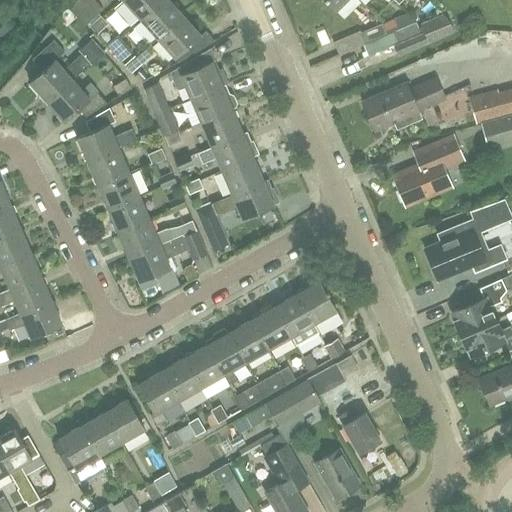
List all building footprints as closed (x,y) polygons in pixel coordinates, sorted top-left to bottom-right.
[(76,0),(71,7),(86,24),(89,27),(89,26),(91,24),(90,22),(99,14),(98,14),(103,10),(94,0),(76,0)] [(126,0),(140,15),(156,0),(126,0)] [(158,35),(183,12),(171,0),(156,0),(140,15),(158,35)] [(326,0),(334,9),(343,0),(326,0)] [(158,35),(181,61),(198,51),(189,41),(200,31),(183,12),(158,35)] [(89,26),(94,32),(97,35),(109,25),(99,14),(90,22),(91,24),(89,26)] [(420,33),(392,45),(393,47),(397,56),(452,31),(448,21),(441,14),(420,23),(423,31),(420,33)] [(392,45),(420,33),(416,23),(399,31),(394,20),(383,25),(387,35),(364,45),(369,56),(393,47),(392,45)] [(339,56),(364,45),(387,35),(383,25),(361,34),(360,32),(334,43),(339,56)] [(122,62),(133,53),(118,36),(112,41),(107,46),(122,62)] [(85,55),(97,45),(91,39),(78,51),(80,53),(63,67),(55,58),(64,50),(54,39),(33,58),(43,68),(30,80),(47,100),(72,77),(91,61),(85,55)] [(85,55),(91,61),(93,64),(104,54),(97,45),(85,55)] [(237,83),(254,77),(244,52),(227,58),(237,83)] [(132,74),(143,63),(136,55),(124,65),(132,74)] [(217,72),(211,57),(191,66),(189,61),(170,73),(177,89),(186,85),(191,96),(222,83),(227,81),(222,70),(217,72)] [(396,128),(421,117),(419,112),(447,100),(436,76),(408,87),(406,83),(362,102),(375,130),(394,122),(396,128)] [(72,77),(47,100),(65,120),(78,108),(86,118),(107,105),(98,93),(89,101),(88,99),(90,98),(72,77)] [(118,96),(132,89),(126,78),(112,87),(118,96)] [(154,110),(166,105),(161,93),(162,93),(158,83),(143,89),(153,112),(154,111),(154,110)] [(201,120),(237,104),(235,98),(232,97),(229,98),(222,83),(191,96),(201,120)] [(481,125),(511,116),(511,88),(470,98),(477,125),(481,124),(481,125)] [(211,144),(242,130),(233,109),(236,108),(237,105),(237,104),(201,120),(211,144)] [(163,134),(164,134),(177,128),(168,107),(167,107),(166,105),(154,110),(154,111),(153,112),(163,134)] [(88,160),(137,138),(134,130),(116,138),(110,126),(117,123),(112,110),(88,123),(91,130),(78,135),(88,160)] [(511,116),(481,125),(488,149),(511,142),(511,116)] [(142,142),(156,136),(151,126),(137,133),(142,142)] [(182,141),(177,128),(164,134),(165,136),(164,136),(169,147),(182,141)] [(221,168),(252,155),(258,152),(252,140),(247,142),(242,130),(211,144),(212,147),(198,153),(203,164),(217,158),(221,168)] [(406,204),(451,185),(443,168),(464,159),(454,135),(414,152),(420,165),(394,176),(406,204)] [(99,184),(129,170),(121,150),(139,142),(137,138),(88,160),(99,184)] [(152,165),(166,159),(161,148),(148,154),(152,165)] [(179,171),(193,165),(188,154),(174,160),(179,171)] [(231,192),(263,179),(252,155),(221,168),(231,192)] [(109,208),(139,194),(129,170),(99,184),(109,208)] [(163,189),(177,184),(172,172),(157,178),(163,189)] [(0,207),(10,203),(0,178),(0,207)] [(189,195),(203,189),(199,178),(184,184),(189,195)] [(242,217),(273,204),(273,203),(278,201),(273,189),(268,191),(263,179),(231,192),(232,194),(211,203),(216,215),(237,206),(242,217)] [(119,232),(150,219),(139,194),(109,208),(119,232)] [(173,214),(187,208),(182,195),(167,201),(173,214)] [(213,252),(228,246),(209,202),(195,208),(200,219),(213,252)] [(0,235),(21,227),(10,203),(0,207),(0,235)] [(129,256),(170,238),(167,229),(156,234),(150,219),(119,232),(129,256)] [(438,279),(471,265),(475,272),(507,259),(501,243),(487,249),(480,231),(474,219),(438,235),(442,243),(426,250),(438,279)] [(178,227),(181,233),(182,235),(196,228),(193,221),(179,227),(178,227)] [(0,264),(0,265),(31,251),(21,227),(0,235),(0,264)] [(170,238),(129,256),(140,280),(157,273),(158,275),(161,276),(174,270),(175,268),(170,256),(189,248),(193,259),(207,253),(196,228),(182,235),(181,233),(170,238)] [(10,288),(41,275),(31,251),(0,265),(0,264),(0,275),(4,273),(10,288)] [(507,291),(511,288),(511,274),(502,279),(507,291)] [(20,312),(51,299),(41,275),(10,288),(11,290),(0,294),(0,307),(3,307),(16,301),(20,312)] [(296,293),(312,322),(336,308),(319,280),(296,293)] [(312,322),(296,293),(273,306),(290,335),(297,347),(318,334),(312,322)] [(461,334),(497,319),(491,305),(490,305),(487,297),(452,312),(456,320),(455,321),(461,334)] [(51,299),(20,312),(5,319),(0,320),(0,352),(7,350),(0,333),(0,332),(10,329),(25,322),(31,337),(62,324),(51,299)] [(267,348),(290,335),(273,306),(250,319),(267,348)] [(244,361),(267,348),(250,319),(228,332),(244,361)] [(497,319),(461,334),(467,348),(468,348),(471,356),(506,341),(505,340),(511,336),(511,327),(511,326),(502,330),(497,319)] [(244,361),(228,332),(226,329),(225,328),(212,336),(211,337),(213,340),(205,345),(222,374),(229,385),(238,380),(231,368),(244,361)] [(330,359),(345,351),(338,338),(323,346),(330,359)] [(199,387),(222,374),(205,345),(183,358),(199,387)] [(308,372),(318,367),(310,353),(301,359),(308,372)] [(344,377),(350,373),(359,369),(351,355),(337,363),(336,363),(308,377),(319,396),(347,381),(344,377)] [(177,400),(199,387),(183,358),(160,371),(177,400)] [(511,364),(479,379),(490,406),(511,396),(511,364)] [(286,385),(296,379),(288,366),(278,372),(286,385)] [(161,409),(177,400),(160,371),(137,384),(154,413),(150,416),(156,426),(167,419),(161,409)] [(319,396),(308,377),(306,378),(307,379),(266,404),(271,414),(279,426),(301,414),(321,402),(318,397),(319,396)] [(263,398),(273,392),(266,379),(255,384),(263,398)] [(236,403),(240,411),(250,406),(243,392),(233,397),(236,403)] [(105,413),(121,441),(144,428),(128,399),(105,413)] [(265,404),(245,415),(251,425),(260,420),(271,414),(265,404)] [(218,424),(218,423),(228,418),(220,405),(211,410),(218,424)] [(355,417),(352,411),(341,418),(359,450),(380,438),(365,411),(355,417)] [(99,454),(121,441),(105,413),(82,426),(99,454)] [(196,437),(205,431),(198,417),(188,423),(196,437)] [(107,467),(99,454),(82,426),(59,439),(76,467),(69,472),(76,485),(107,467)] [(19,488),(29,482),(19,464),(39,453),(28,434),(21,438),(15,428),(0,436),(0,455),(9,470),(19,488)] [(172,450),(183,444),(175,430),(165,436),(172,450)] [(277,511),(308,511),(297,492),(310,484),(286,444),(263,458),(279,484),(266,491),(277,511)] [(336,498),(360,485),(340,450),(316,463),(336,498)] [(0,475),(9,470),(0,455),(0,475)] [(237,507),(248,501),(234,477),(223,483),(237,507)] [(29,482),(19,488),(17,489),(24,501),(26,500),(29,506),(40,500),(29,482)] [(152,501),(162,496),(154,482),(145,487),(152,501)] [(128,511),(131,511),(139,508),(132,495),(122,500),(128,511)] [(3,496),(0,498),(0,511),(7,511),(11,510),(3,496)]
